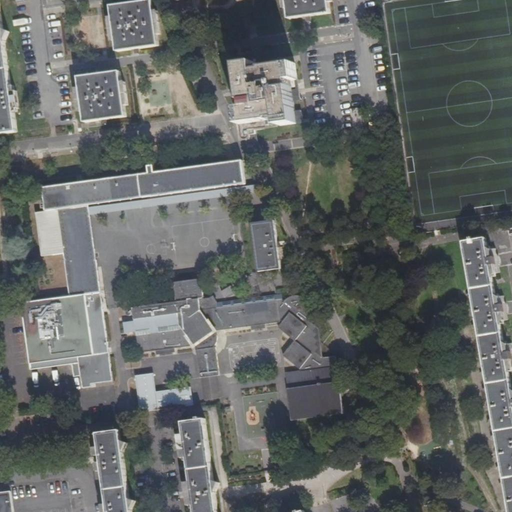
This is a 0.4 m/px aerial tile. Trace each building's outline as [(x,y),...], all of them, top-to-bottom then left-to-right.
[(327,0),(284,0),(287,18),(330,13),(327,0)] [(151,2),(110,7),(116,52),(158,46),(151,2)] [(0,134),(15,132),(0,26),(0,134)] [(239,132),(254,129),(263,128),(262,122),(277,120),(278,126),(301,123),(299,109),(293,110),(289,81),(295,80),(293,64),(254,68),(253,63),(236,65),(242,108),(236,108),(239,132)] [(119,73),(77,78),(83,124),(125,118),(119,73)] [(351,137),(364,136),(360,110),(348,112),(351,137)] [(252,144),(256,143),(254,129),(239,132),(240,136),(241,138),(242,139),(244,139),(245,139),(246,141),(251,140),(252,144)] [(87,205),(244,183),(241,160),(41,188),(44,211),(34,212),(41,257),(63,253),(67,285),(69,297),(83,296),(85,310),(101,309),(95,260),(91,260),(89,250),(82,250),(75,206),(87,205)] [(11,178),(1,179),(2,187),(12,186),(11,178)] [(91,260),(95,260),(87,205),(75,206),(82,250),(89,250),(91,260)] [(250,224),(257,271),(280,268),(273,220),(250,224)] [(485,239),(473,241),(469,242),(462,243),(510,511),(511,511),(511,388),(511,389),(509,372),(511,371),(511,368),(511,369),(511,368),(511,359),(511,356),(511,352),(511,350),(511,345),(511,344),(508,344),(507,342),(503,342),(500,325),(504,325),(504,322),(507,321),(506,315),(504,313),(504,309),(503,305),(504,303),(503,297),(499,297),(499,294),(495,295),(492,278),(495,277),(495,275),(499,274),(498,268),(496,267),(495,262),(494,257),(496,256),(494,249),(490,249),(490,247),(487,247),(485,239)] [(201,378),(217,376),(219,375),(215,348),(213,347),(215,345),(216,342),(217,339),(216,335),(215,332),(215,331),(253,326),(253,328),(262,327),(262,324),(279,322),(281,323),(277,328),(294,341),(283,356),(299,369),(299,371),(285,373),(292,421),(343,414),(335,356),(323,358),(316,352),(319,349),(315,346),(318,342),(313,338),(317,334),(313,331),(316,327),(309,321),(311,318),(311,314),(312,311),(311,307),(309,304),(307,301),(304,299),(301,298),(298,297),(294,297),(290,298),(287,300),(285,302),(276,295),(265,299),(264,296),(255,300),(254,298),(244,302),(243,299),(233,303),(232,301),(213,304),(209,298),(207,299),(205,300),(203,300),(200,277),(172,281),(175,301),(170,302),(170,299),(131,305),(133,321),(122,323),(124,333),(135,332),(138,354),(157,350),(158,354),(172,352),(171,348),(193,345),(194,348),(197,349),(198,350),(195,350),(199,378),(201,378)] [(91,388),(90,385),(112,382),(101,309),(85,310),(83,296),(69,297),(21,303),(29,364),(37,363),(38,369),(49,367),(48,362),(59,360),(59,366),(68,365),(67,359),(77,357),(80,376),(82,389),(91,388)] [(67,359),(68,365),(72,364),(73,377),(80,376),(77,357),(67,359)] [(154,373),(135,376),(141,412),(194,405),(192,386),(156,391),(154,373)] [(214,384),(216,398),(220,398),(217,376),(201,378),(202,386),(214,384)] [(204,400),(216,398),(214,384),(202,386),(204,400)] [(216,511),(203,418),(181,422),(184,444),(191,493),(193,511),(216,511)] [(130,511),(130,509),(134,499),(129,498),(122,453),(126,442),(120,440),(118,431),(95,434),(97,444),(95,444),(95,447),(93,447),(95,460),(96,471),(98,471),(99,473),(101,473),(106,501),(103,501),(103,504),(101,504),(102,511),(130,511)] [(12,511),(10,491),(0,492),(0,511),(12,511)]
